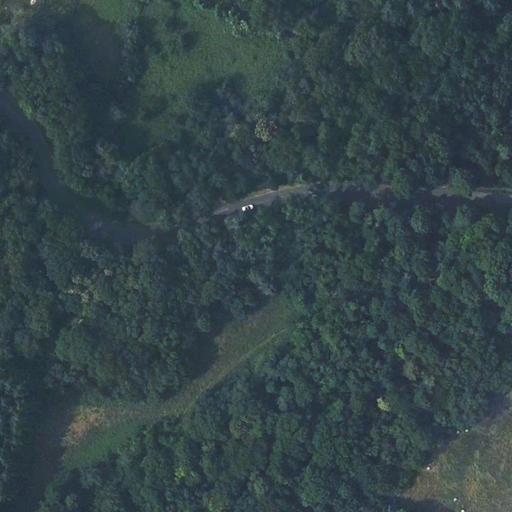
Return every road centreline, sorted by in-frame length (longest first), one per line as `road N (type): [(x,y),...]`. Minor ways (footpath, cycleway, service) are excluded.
road 1 (secondary): [(0,98),(34,138),(64,205),(113,236),(153,237),(298,193),(511,199)]
road 2 (track): [(213,0),(352,47),(435,21),(511,12)]
